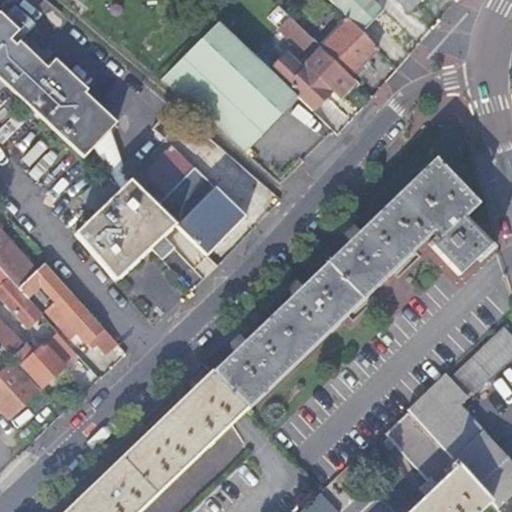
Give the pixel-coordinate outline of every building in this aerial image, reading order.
[(371,0),(327,0),(348,20),(361,34),(372,22),(383,11),(371,0)] [(394,0),(406,13),(419,0),(394,0)] [(0,82),(4,86),(82,159),(115,124),(95,106),(83,94),(86,91),(53,60),(45,68),(12,36),(17,31),(0,14),(0,82)] [(313,41),(291,20),(280,31),(292,43),(297,47),(302,52),(313,41)] [(320,48),(351,77),(364,62),(377,50),(361,34),(348,20),(320,48)] [(163,79),(158,83),(190,110),(244,155),(280,117),(297,99),(270,72),(218,24),(194,48),(176,66),(163,79)] [(287,57),(292,62),(302,52),(297,47),(287,57)] [(297,99),(312,113),(326,98),(331,93),(338,100),(353,85),(319,52),(301,71),(292,62),(287,57),(286,56),(270,72),(297,99)] [(151,130),(164,141),(184,118),(171,107),(151,130)] [(233,349),(209,373),(243,408),(245,411),(429,236),(435,242),(432,245),(430,241),(425,246),(454,279),(486,248),(461,221),(475,207),(461,192),(433,160),(357,232),(354,230),(350,234),(345,238),(348,241),(300,286),(298,284),(292,289),(288,293),(290,295),(243,341),(240,338),(235,343),(231,347),(233,349)] [(173,226),(204,256),(243,217),(237,211),(213,187),(203,178),(193,168),(154,207),(164,217),(172,225),(173,226)] [(78,198),(94,215),(116,194),(99,178),(78,198)] [(112,281),(114,282),(149,249),(150,248),(161,238),(161,237),(173,226),(172,225),(164,217),(154,207),(128,182),(117,193),(116,194),(94,215),(73,236),(112,281)] [(0,232),(0,270),(17,290),(36,273),(0,232)] [(150,248),(149,249),(159,259),(165,254),(172,248),(161,237),(161,238),(150,248)] [(105,357),(117,346),(44,265),(36,273),(17,290),(25,298),(38,287),(54,304),(45,313),(62,333),(70,326),(91,348),(92,347),(94,345),(105,357)] [(29,305),(0,273),(0,296),(18,316),(29,305)] [(0,346),(11,358),(23,346),(0,320),(0,346)] [(511,511),(511,465),(456,404),(511,350),(511,337),(500,325),(445,378),(441,374),(404,409),(406,410),(488,500),(499,511),(511,511)] [(44,345),(29,358),(21,366),(42,388),(53,377),(64,367),(44,345)] [(21,366),(29,358),(26,355),(18,362),(21,366)] [(0,409),(8,418),(23,405),(37,392),(11,365),(8,367),(4,363),(0,366),(0,409)] [(136,511),(243,408),(209,373),(185,396),(144,437),(94,486),(66,511),(136,511)] [(476,511),(488,500),(406,410),(382,433),(425,480),(418,486),(424,493),(404,511),(476,511)] [(335,511),(318,493),(297,511),(335,511)]
